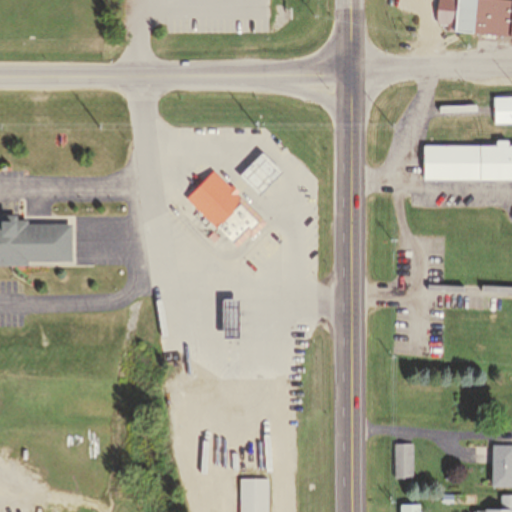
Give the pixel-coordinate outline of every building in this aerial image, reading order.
[(435,0),(435,20),(453,21),(452,33),(473,35),(475,0),(435,0)] [(480,1),(511,2),(511,24),(488,24),(488,14),(480,13),(480,1)] [(511,96),(493,97),(494,121),(511,120),(511,96)] [(422,147),(422,180),(511,179),(511,148),(507,148),(507,142),(496,142),(496,147),(422,147)] [(232,177),(252,197),(274,174),(254,154),(232,177)] [(181,198),(229,244),(253,217),(204,171),(181,198)] [(0,263),(0,220),(62,222),(61,256),(14,255),(14,264),(0,263)] [(208,468),(208,432),(197,432),(197,468),(208,468)] [(394,442),(395,477),(414,477),(414,442),(394,442)] [(511,447),(491,447),(491,484),(511,484),(511,447)] [(240,480),(240,511),(267,511),(267,480),(240,480)] [(443,491),(443,500),(454,500),(454,491),(443,491)] [(511,511),(511,493),(501,494),(502,510),(475,510),(475,511),(511,511)] [(401,503),(401,511),(420,511),(420,503),(401,503)]
